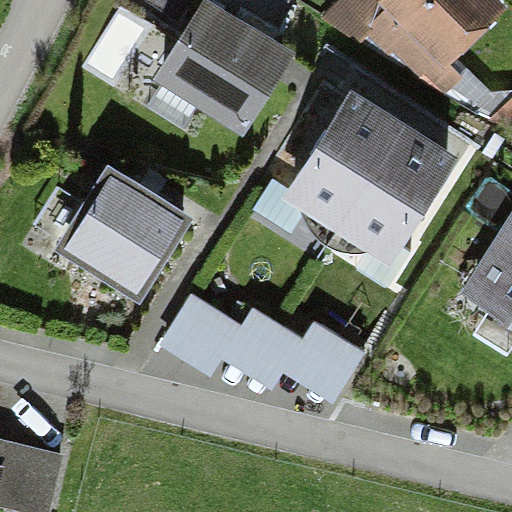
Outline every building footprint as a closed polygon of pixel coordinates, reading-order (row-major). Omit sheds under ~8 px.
[(293,55),(202,0),(152,84),(243,139),(293,55)] [(445,70),(394,4),(389,0),(350,0),(321,33),(355,63),(367,49),(424,99),(445,70)] [(397,0),(394,4),(445,70),(502,12),(488,0),(397,0)] [(335,230),(402,122),(350,90),(283,197),(335,230)] [(402,122),(335,230),(391,264),(457,157),(402,122)] [(192,223),(112,172),(63,250),(143,301),(192,223)] [(511,195),(493,184),(436,281),(511,325),(511,195)] [(244,334),(191,301),(159,351),(212,384),(223,367),(272,398),(284,381),(333,412),(367,359),(314,326),(302,345),(255,316),(244,334)] [(0,508),(14,511),(51,511),(65,460),(0,442),(0,508)]
